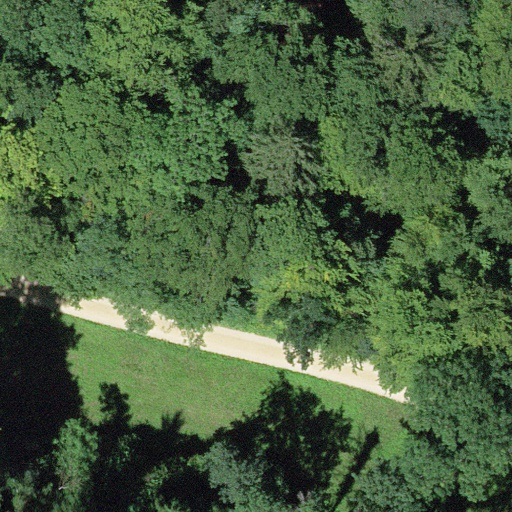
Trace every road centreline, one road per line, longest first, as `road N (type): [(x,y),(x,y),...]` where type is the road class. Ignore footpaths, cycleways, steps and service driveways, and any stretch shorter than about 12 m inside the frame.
road 1 (track): [(0,270),(369,369),(511,431)]
road 2 (track): [(0,110),(369,369)]
